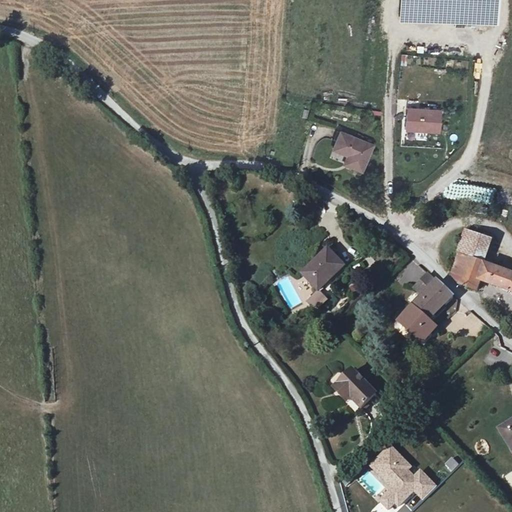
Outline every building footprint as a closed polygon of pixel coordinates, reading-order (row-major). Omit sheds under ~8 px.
[(496,23),(496,0),(402,0),(402,21),(496,23)] [(403,105),(403,132),(439,131),(439,105),(403,105)] [(361,170),(371,144),(339,131),(332,149),(350,156),(346,165),(361,170)] [(460,253),(484,262),(493,241),(469,229),(460,253)] [(347,263),(333,247),(306,271),(322,288),(347,263)] [(511,272),(484,262),(460,253),(453,272),(462,276),(460,284),(477,291),(482,279),(511,291),(511,272)] [(454,297),(430,274),(416,289),(424,296),(402,322),(424,342),(438,326),(431,319),(454,297)] [(307,302),(316,311),(327,298),(318,290),(307,302)] [(358,408),(373,394),(349,369),(334,384),(358,408)] [(511,422),(499,431),(511,451),(511,450),(511,422)] [(407,469),(411,465),(390,444),(368,465),(389,486),(377,498),(388,509),(395,502),(398,504),(414,489),(422,497),(434,485),(420,470),(414,476),(407,469)]
